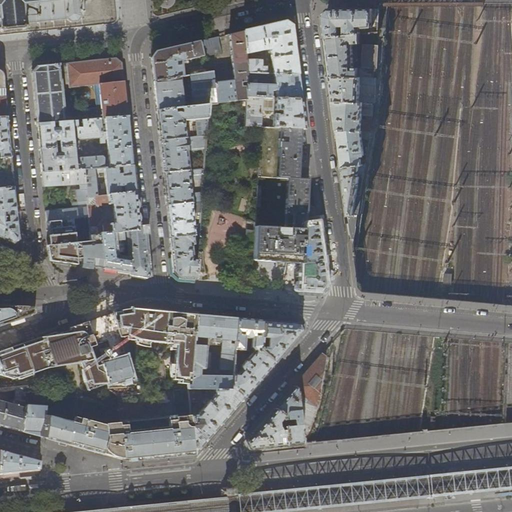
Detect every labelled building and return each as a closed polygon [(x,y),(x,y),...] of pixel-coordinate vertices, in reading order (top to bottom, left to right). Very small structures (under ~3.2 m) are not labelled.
[(0,0),(0,32),(1,32),(1,30),(7,30),(8,28),(15,27),(16,29),(22,28),(22,30),(24,30),(24,29),(25,29),(25,27),(26,27),(26,25),(24,25),(24,24),(36,23),(36,24),(38,24),(38,22),(50,21),(50,23),(52,23),(52,21),(66,20),(70,23),(77,22),(81,17),(80,13),(81,13),(81,12),(85,11),(85,10),(84,10),(82,0),(0,0)] [(328,58),(330,77),(358,78),(359,69),(354,69),(353,45),(360,45),(360,35),(360,29),(373,28),(373,21),(379,21),(379,9),(352,9),(331,9),(323,18),(323,20),(324,25),(328,58)] [(267,26),(243,31),(246,73),(258,73),(266,74),(266,67),(262,67),(262,62),(263,62),(262,60),(248,60),(248,53),(263,50),(270,50),(273,74),(298,75),(294,47),(291,26),(285,21),(267,26)] [(246,73),(243,31),(229,35),(233,80),(213,83),(216,103),(245,99),(245,97),(246,84),(246,78),(246,73)] [(151,67),(153,82),(179,77),(182,77),(181,61),(202,57),(202,55),(201,55),(199,42),(174,48),(155,52),(151,58),(151,67)] [(83,120),(127,117),(124,87),(121,63),(115,58),(95,60),(54,65),(36,67),(32,73),(33,89),(37,124),(63,122),(61,89),(94,85),(95,108),(82,109),(83,120)] [(216,104),(216,103),(213,83),(212,72),(188,76),(191,95),(188,107),(207,105),(216,104)] [(299,88),(298,75),(273,74),(274,85),(246,84),(245,97),(271,98),(271,91),(275,91),(276,99),(301,100),(299,88)] [(179,77),(153,82),(154,96),(156,111),(183,108),(179,77)] [(358,78),(330,77),(332,88),(334,101),(368,103),(368,97),(360,97),(360,84),(376,85),(376,79),(358,78)] [(276,99),(271,98),(245,97),(245,99),(245,126),(259,127),(260,127),(260,111),(273,112),(273,127),(300,129),(305,129),(304,121),(301,100),(276,99)] [(368,103),(334,101),(336,115),(338,130),(371,132),(373,120),(362,120),(363,114),(373,115),(374,103),(368,103)] [(207,105),(188,107),(183,108),(156,111),(158,126),(159,141),(184,139),(182,121),(194,120),(194,125),(191,126),(192,138),(205,136),(207,105)] [(8,137),(6,117),(0,117),(0,158),(10,158),(8,137)] [(129,143),(127,117),(83,120),(76,121),(76,125),(78,139),(99,137),(100,143),(107,143),(108,159),(104,159),(103,158),(101,157),(81,158),(80,165),(80,170),(83,170),(132,166),(129,143)] [(76,121),(63,122),(37,124),(38,134),(39,149),(54,148),(54,142),(59,142),(59,147),(73,146),(71,126),(76,125),(76,121)] [(273,127),(260,127),(259,127),(252,260),(253,260),(302,264),(304,239),(304,233),(304,226),(305,226),(308,180),(298,179),(300,129),(273,127)] [(371,132),(338,130),(340,150),(343,168),(362,165),(361,156),(364,156),(362,138),(370,138),(371,132)] [(205,136),(192,138),(184,139),(159,141),(162,164),(163,173),(203,169),(203,160),(186,161),(185,148),(204,146),(205,136)] [(75,165),(73,146),(59,147),(60,154),(55,154),(54,148),(39,149),(40,161),(41,173),(80,170),(80,165),(75,165)] [(10,158),(0,158),(0,188),(13,187),(11,173),(10,158)] [(362,165),(343,168),(345,187),(352,240),(354,240),(361,196),(357,195),(362,165)] [(86,197),(134,192),(133,178),(132,166),(83,170),(86,197)] [(203,169),(163,173),(164,191),(166,206),(200,202),(201,193),(189,194),(188,181),(202,180),(203,169)] [(86,197),(83,170),(80,170),(41,173),(43,187),(78,184),(79,190),(71,191),(72,209),(45,211),(46,222),(63,220),(74,219),(88,218),(86,197)] [(15,213),(13,187),(0,188),(0,238),(11,244),(18,239),(15,213)] [(137,212),(134,192),(86,197),(88,218),(89,233),(89,235),(100,234),(112,233),(118,232),(138,230),(137,212)] [(200,202),(166,206),(168,226),(169,238),(198,235),(199,225),(193,226),(191,213),(200,213),(200,202)] [(63,220),(46,222),(48,240),(50,262),(59,263),(73,265),(72,250),(71,235),(74,235),(74,219),(63,220)] [(317,223),(305,226),(304,226),(304,233),(307,233),(308,241),(307,241),(307,239),(306,238),(304,239),(302,264),(301,288),(311,289),(320,290),(325,284),(321,254),(317,223)] [(144,230),(138,230),(118,232),(119,239),(125,238),(127,260),(115,258),(112,233),(100,234),(103,269),(129,273),(129,275),(136,276),(147,278),(148,276),(146,255),(144,230)] [(92,267),(89,235),(89,233),(74,235),(74,237),(78,237),(79,249),(72,250),(73,265),(82,266),(92,267)] [(103,269),(100,234),(89,235),(92,267),(98,268),(103,269)] [(198,235),(169,238),(171,257),(173,273),(178,278),(185,279),(195,280),(196,260),(192,259),(191,251),(197,251),(198,235)] [(0,325),(1,325),(23,318),(26,317),(28,314),(29,312),(28,309),(24,307),(15,306),(4,306),(0,305),(0,325)] [(157,386),(163,312),(145,310),(137,310),(112,313),(133,387),(157,386)] [(190,385),(197,315),(180,313),(163,312),(157,386),(188,385),(190,385)] [(133,387),(112,313),(100,318),(88,322),(108,388),(133,387)] [(190,385),(188,385),(188,388),(205,389),(214,389),(229,390),(229,387),(231,387),(232,374),(234,351),(236,318),(216,317),(197,315),(190,385)] [(248,320),(236,318),(234,351),(243,352),(244,337),(245,338),(247,339),(249,340),(249,341),(251,341),(250,348),(252,352),(244,362),(242,361),(237,366),(241,370),(237,375),(232,374),(231,387),(244,398),(259,380),(274,364),(260,351),(260,348),(261,338),(262,321),(248,320)] [(262,321),(261,338),(267,339),(266,349),(260,348),(260,351),(274,364),(286,350),(302,331),(299,324),(276,322),(262,321)] [(108,388),(88,322),(74,326),(69,328),(70,331),(65,333),(84,388),(91,388),(108,388)] [(84,388),(65,333),(56,336),(55,333),(52,334),(45,337),(63,389),(75,388),(84,388)] [(63,389),(45,337),(32,341),(20,345),(36,389),(63,389)] [(36,389),(20,345),(4,351),(0,352),(0,391),(7,391),(15,390),(27,389),(36,389)] [(296,389),(300,432),(306,434),(307,434),(314,413),(300,401),(304,396),(309,401),(307,403),(313,409),(315,409),(315,410),(325,357),(321,354),(308,369),(293,387),(296,389)] [(229,390),(214,389),(213,395),(209,399),(207,397),(203,402),(205,404),(198,413),(190,414),(195,454),(199,451),(209,438),(222,423),(244,398),(231,387),(229,387),(229,390)] [(283,398),(274,409),(282,416),(282,419),(282,421),(293,420),(293,426),(283,427),(283,430),(285,446),(301,444),(300,432),(296,389),(293,387),(283,398)] [(205,389),(188,388),(189,402),(197,401),(197,393),(204,393),(205,389)] [(25,405),(27,389),(15,390),(14,400),(12,405),(5,403),(6,401),(4,400),(7,391),(0,391),(0,425),(3,427),(22,432),(25,405)] [(34,435),(46,438),(48,417),(44,416),(45,407),(25,405),(22,432),(34,435)] [(277,423),(282,419),(282,416),(274,409),(260,425),(245,443),(248,449),(270,447),(285,446),(283,430),(280,431),(280,429),(279,428),(278,427),(277,423)] [(73,421),(71,421),(67,444),(73,446),(86,449),(130,461),(134,461),(169,457),(195,454),(190,414),(190,413),(175,415),(176,418),(169,419),(169,425),(129,429),(128,423),(121,424),(120,421),(106,422),(106,423),(74,416),(73,421)] [(67,444),(71,421),(48,417),(46,438),(57,441),(67,444)] [(17,456),(0,451),(0,473),(12,473),(39,470),(39,462),(17,456)] [(236,486),(222,488),(222,489),(220,489),(220,496),(223,496),(224,500),(237,499),(237,498),(240,498),(240,491),(238,491),(238,488),(236,488),(236,486)]
